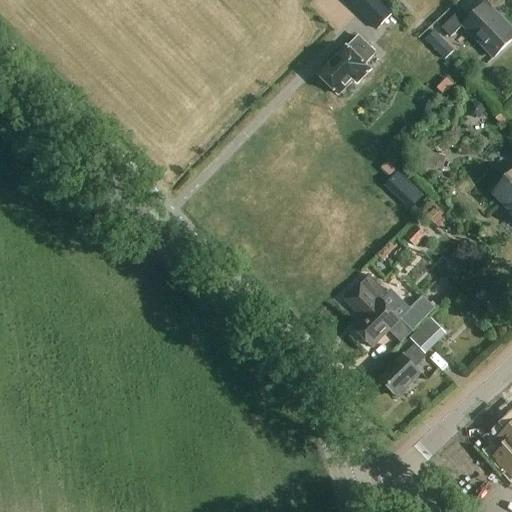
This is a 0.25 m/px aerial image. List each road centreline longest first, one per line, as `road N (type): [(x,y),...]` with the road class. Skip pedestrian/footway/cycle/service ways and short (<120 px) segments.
road 1 (tertiary): [(345,487),(315,401),(293,372),(0,84)]
road 2 (unclassified): [(405,466),(511,368)]
